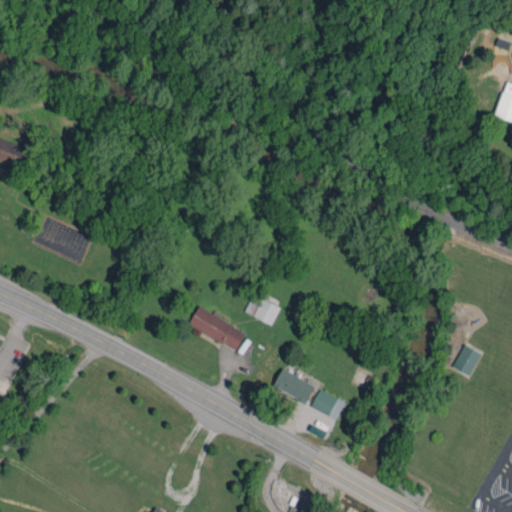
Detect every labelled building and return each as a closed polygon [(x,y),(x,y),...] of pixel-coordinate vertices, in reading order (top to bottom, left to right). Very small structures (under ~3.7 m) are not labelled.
[(511,82),(505,80),(495,116),(511,120),(511,82)] [(0,160),(25,170),(33,149),(0,136),(0,160)] [(265,293),(262,298),(253,293),(244,310),(270,324),(282,302),(265,293)] [(189,325),(237,348),(246,330),(198,307),(189,325)] [(470,375),(481,351),(463,343),(453,367),(470,375)] [(315,385),(283,368),(273,386),(306,403),(315,385)] [(336,419),(345,401),(320,388),(311,406),(336,419)]
